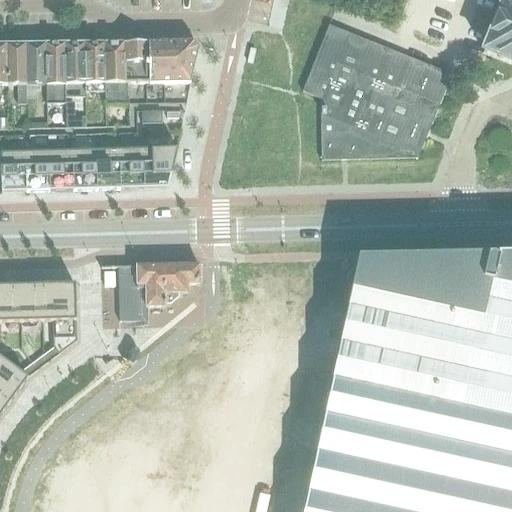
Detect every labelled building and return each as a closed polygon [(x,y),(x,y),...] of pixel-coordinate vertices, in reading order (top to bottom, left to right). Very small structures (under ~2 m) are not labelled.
[(511,0),(502,0),(481,54),(511,66),(511,0)] [(348,161),(418,159),(426,139),(428,135),(452,75),(330,26),(329,26),(302,93),(322,100),(320,104),(321,162),(341,161),(345,161),(348,161)] [(148,43),(148,64),(149,64),(194,63),(197,48),(198,48),(193,42),(193,43),(148,43)] [(149,83),(149,64),(148,64),(148,43),(123,44),(124,84),(149,83)] [(85,92),(105,92),(104,44),(84,45),(85,92)] [(104,44),(105,92),(105,104),(125,104),(124,84),(123,44),(104,44)] [(27,86),(46,85),(45,45),(26,46),(27,86)] [(66,104),(66,96),(65,45),(45,45),(46,85),(46,104),(66,104)] [(85,95),(85,92),(84,45),(65,45),(66,96),(85,95)] [(27,104),(27,86),(26,46),(6,46),(7,86),(18,86),(18,104),(27,104)] [(149,64),(149,83),(190,84),(194,63),(149,64)] [(162,112),(142,112),(142,124),(162,124),(162,112)] [(177,149),(143,150),(144,190),(168,189),(177,149)] [(119,150),(95,151),(97,191),(120,191),(119,150)] [(143,150),(119,150),(120,191),(144,190),(143,150)] [(95,151),(72,152),(73,192),(97,191),(95,151)] [(48,152),(25,153),(26,193),(49,192),(48,152)] [(72,152),(48,152),(49,192),(73,192),(72,152)] [(25,153),(0,154),(1,194),(26,193),(25,153)] [(303,511),(511,511),(511,258),(508,259),(508,260),(359,263),(359,264),(303,511)] [(120,322),(147,321),(147,308),(164,308),(164,306),(166,306),(166,305),(170,305),(179,298),(179,294),(187,294),(187,286),(200,286),(199,266),(119,268),(120,322)] [(75,285),(41,286),(42,323),(52,322),(53,349),(58,355),(76,342),(75,285)] [(41,286),(20,287),(21,323),(42,323),(41,286)] [(20,287),(0,287),(0,323),(21,323),(20,287)] [(53,349),(42,357),(47,364),(58,355),(53,349)] [(42,357),(32,364),(37,371),(47,364),(42,357)] [(0,358),(0,385),(15,396),(28,379),(27,379),(20,373),(0,358)] [(32,364),(20,373),(27,379),(37,371),(32,364)] [(0,385),(0,410),(3,413),(15,396),(0,385)]
